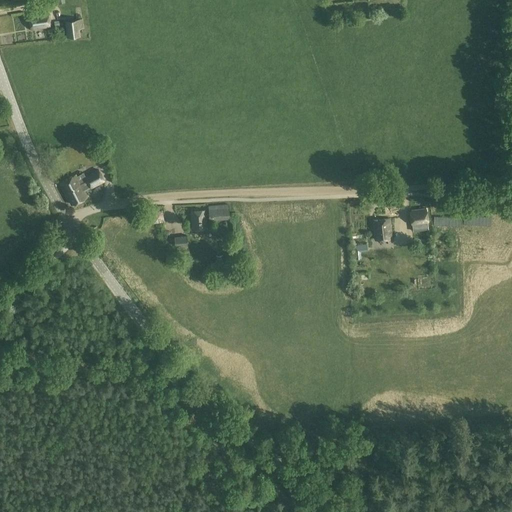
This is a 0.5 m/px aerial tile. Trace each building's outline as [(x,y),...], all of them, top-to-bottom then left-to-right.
[(50,26),(48,13),(30,16),(32,30),(50,26)] [(84,18),(66,21),(68,37),(81,35),(80,29),(85,28),(84,18)] [(76,175),(61,183),(72,205),(87,197),(85,191),(105,181),(99,170),(86,177),(87,179),(80,183),(76,175)] [(206,211),(192,212),(193,230),(207,230),(206,216),(209,216),(209,219),(230,217),(229,206),(208,208),(209,213),(206,213),(206,211)] [(410,211),(412,224),(429,222),(427,209),(410,211)] [(391,238),(390,219),(374,221),(376,240),(391,238)] [(187,235),(175,236),(176,251),(187,250),(187,248),(188,248),(187,235)]
